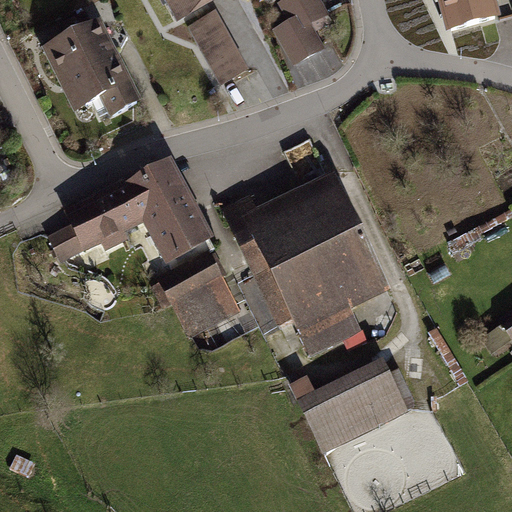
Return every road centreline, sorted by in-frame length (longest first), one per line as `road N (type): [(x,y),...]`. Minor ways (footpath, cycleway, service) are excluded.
road 1 (residential): [(390,55),(318,89),(53,179)]
road 2 (residential): [(0,62),(53,179)]
road 3 (residential): [(511,61),(390,55)]
